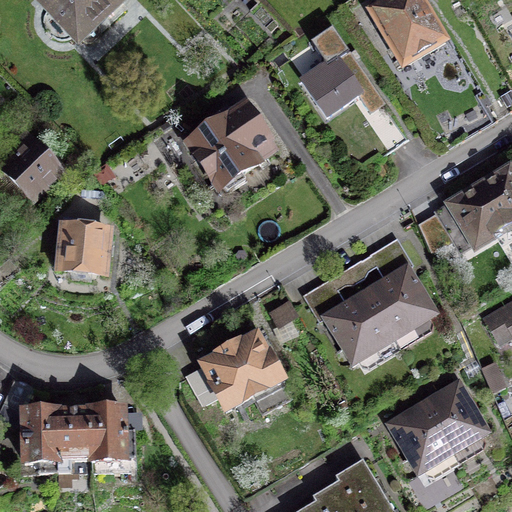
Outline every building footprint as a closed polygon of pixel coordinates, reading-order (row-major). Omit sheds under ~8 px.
[(123,0),(48,0),(43,5),(79,42),(82,39),(86,44),(91,44),(99,37),(99,31),(95,27),(123,0)] [(445,44),(419,0),(395,0),(371,14),(404,68),(445,44)] [(333,31),(313,45),(328,67),(304,84),(327,118),(371,88),(350,57),(333,31)] [(276,152),(246,107),(188,146),(219,192),(224,188),(227,193),(228,193),(229,193),(230,193),(245,182),(246,181),(245,180),(245,179),(242,176),(276,152)] [(63,176),(32,143),(2,171),(33,204),(63,176)] [(106,166),(92,174),(101,187),(114,179),(106,166)] [(511,179),(509,174),(437,215),(461,256),(509,229),(511,234),(511,179)] [(82,223),(65,222),(59,271),(72,272),(71,280),(92,282),(92,274),(105,275),(107,256),(108,256),(109,245),(108,245),(109,236),(81,234),(82,223)] [(400,245),(386,253),(400,276),(408,271),(413,267),(400,245)] [(400,276),(386,253),(373,261),(386,284),(400,276)] [(0,291),(21,272),(9,259),(0,268),(0,291)] [(365,297),(394,343),(437,317),(408,271),(400,276),(386,284),(365,297)] [(348,308),(333,285),(321,293),(335,316),(348,308)] [(335,316),(321,293),(307,301),(320,325),(324,322),(335,316)] [(394,343),(365,297),(348,308),(335,316),(324,322),(353,369),(394,343)] [(503,313),(486,323),(499,345),(511,337),(511,312),(506,317),(503,313)] [(221,361),(189,378),(204,407),(219,399),(227,413),(253,398),(263,417),(292,401),(269,360),(267,361),(257,341),(240,350),(239,348),(220,359),(221,361)] [(422,408),(450,456),(485,435),(457,388),(422,408)] [(20,476),(58,475),(57,416),(57,414),(23,415),(4,406),(0,414),(0,421),(17,430),(24,427),(25,466),(20,466),(20,476)] [(450,456),(422,408),(389,427),(417,475),(450,456)] [(90,413),(90,415),(91,415),(92,469),(92,475),(131,474),(131,467),(136,467),(135,433),(125,433),(124,413),(90,413)] [(87,469),(92,469),(91,415),(90,415),(57,416),(58,475),(87,475),(87,469)] [(335,416),(231,478),(245,502),(349,440),(335,416)] [(338,478),(341,483),(356,511),(391,511),(364,463),(338,478)] [(356,511),(341,483),(315,498),(318,504),(322,511),(356,511)]
